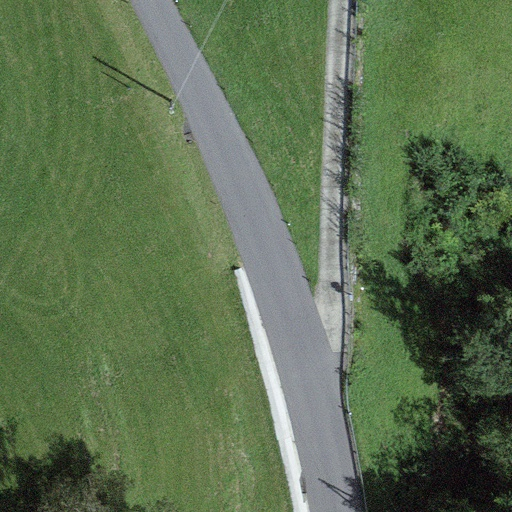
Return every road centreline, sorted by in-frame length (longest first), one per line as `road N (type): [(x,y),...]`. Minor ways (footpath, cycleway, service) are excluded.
road 1 (tertiary): [(147,0),(268,247),(293,317),(333,511)]
road 2 (track): [(345,0),(329,319),(313,404)]
